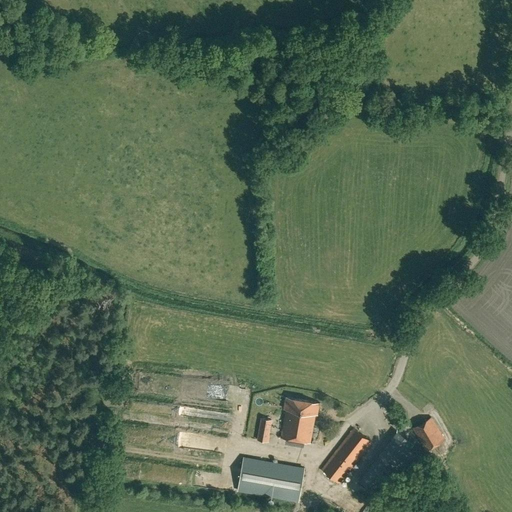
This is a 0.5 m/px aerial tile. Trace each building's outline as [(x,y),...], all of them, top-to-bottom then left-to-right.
[(317,415),(319,402),(287,397),(285,409),(287,409),(281,438),(310,443),(315,414),(317,415)] [(269,442),(272,419),(260,417),(256,439),(269,442)] [(426,449),(444,438),(432,417),(414,428),(426,449)] [(340,483),(372,442),(354,428),(322,469),(340,483)] [(377,492),(414,443),(398,431),(361,480),(377,492)] [(304,468),(294,466),(294,465),(244,456),(238,491),(288,500),(288,499),(298,501),(304,468)]
